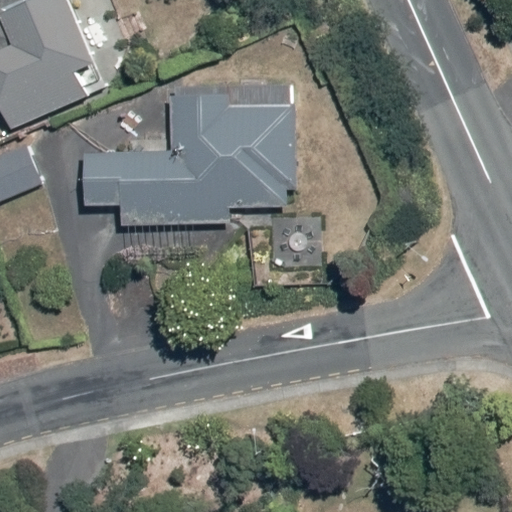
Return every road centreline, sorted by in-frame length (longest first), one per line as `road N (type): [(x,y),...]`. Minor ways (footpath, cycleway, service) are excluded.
road 1 (residential): [(0,422),(159,378),(511,313)]
road 2 (secondary): [(408,0),(511,228)]
